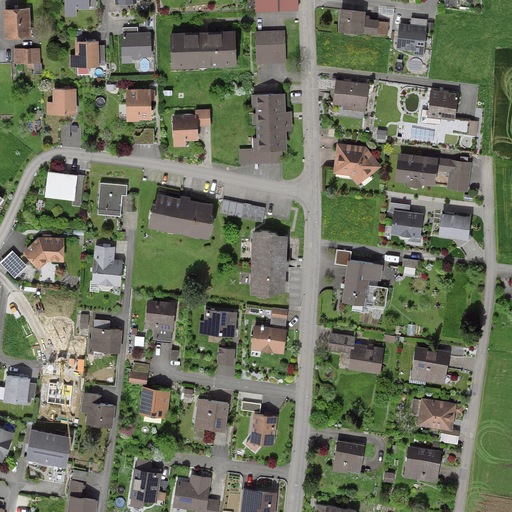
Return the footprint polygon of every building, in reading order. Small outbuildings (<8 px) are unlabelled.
[(86,0),(65,0),(66,14),(74,14),(74,7),(86,7),(86,0)] [(295,0),(256,0),(257,11),(296,9),(295,0)] [(364,13),(342,11),(340,31),(362,33),(364,13)] [(26,35),(25,12),(6,13),(7,36),(26,35)] [(425,29),(401,26),(398,48),(415,50),(415,54),(422,55),(425,29)] [(281,33),(258,34),(259,60),(283,59),(281,33)] [(232,34),(172,36),(173,66),(233,64),(232,34)] [(148,35),(122,35),(123,55),(149,55),(148,35)] [(96,44),(76,44),(76,66),(97,66),(96,44)] [(39,48),(15,49),(15,63),(40,62),(39,48)] [(365,82),(336,79),(334,100),(362,103),(365,82)] [(454,93),(431,90),(429,114),(452,116),(454,93)] [(73,92),(54,92),(54,114),(73,113),(73,92)] [(148,118),(148,92),(128,92),(129,118),(148,118)] [(285,149),(283,96),(257,98),(259,150),(285,149)] [(195,138),(194,117),(174,118),(175,139),(195,138)] [(132,129),(132,144),(154,144),(153,129),(132,129)] [(387,131),(378,129),(376,139),(386,140),(387,131)] [(365,146),(338,143),(334,170),(350,171),(357,180),(378,164),(365,146)] [(469,161),(399,153),(396,176),(431,180),(433,167),(451,169),(449,185),(466,187),(469,161)] [(77,176),(50,173),(47,195),(74,198),(77,176)] [(127,184),(102,182),(100,211),(120,213),(122,192),(126,192),(127,184)] [(213,202),(161,192),(156,223),(207,233),(213,202)] [(264,207),(223,199),(220,214),(262,221),(264,207)] [(420,213),(395,210),(392,230),(417,233),(420,213)] [(468,215),(442,212),(439,231),(466,234),(468,215)] [(255,286),(284,287),(286,235),(257,234),(255,286)] [(63,257),(64,236),(40,236),(26,249),(40,264),(48,257),(63,257)] [(113,246),(98,244),(94,279),(119,282),(121,260),(112,259),(113,246)] [(418,260),(403,258),(402,266),(417,268),(418,260)] [(379,263),(348,259),(343,296),(363,298),(366,273),(378,275),(379,263)] [(175,302),(150,300),(148,323),(173,325),(175,302)] [(236,311),(207,309),(206,330),(234,332),(236,311)] [(286,328),(257,324),(255,346),(283,350),(286,328)] [(119,348),(121,328),(94,326),(93,346),(119,348)] [(377,369),(380,347),(353,344),(350,365),(377,369)] [(235,348),(219,347),(217,363),(234,365),(235,348)] [(445,351),(416,347),(412,375),(442,379),(445,351)] [(30,376),(8,374),(6,397),(27,399),(30,376)] [(169,389),(145,386),(142,410),(166,413),(169,389)] [(227,402),(200,398),(197,423),(224,427),(227,402)] [(454,403),(422,398),(419,422),(450,426),(454,403)] [(111,422),(113,404),(91,401),(89,419),(111,422)] [(277,415),(256,412),(252,438),(273,441),(277,415)] [(13,431),(0,425),(0,455),(2,456),(13,431)] [(70,434),(34,429),(30,454),(66,460),(70,434)] [(361,444),(338,440),(334,464),(358,468),(361,444)] [(437,450),(409,446),(406,473),(434,477),(437,450)] [(160,471),(136,468),(133,495),(156,498),(160,471)] [(87,471),(74,469),(71,493),(84,495),(87,471)] [(192,482),(179,480),(176,504),(205,509),(210,477),(193,475),(192,482)] [(275,511),(277,491),(246,488),(243,511),(275,511)] [(93,511),(96,498),(72,495),(69,511),(93,511)]
